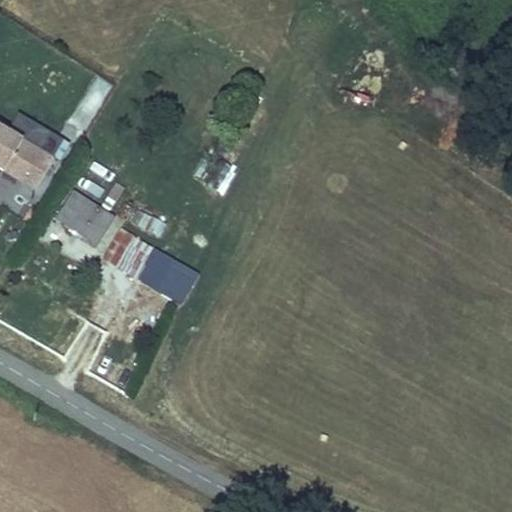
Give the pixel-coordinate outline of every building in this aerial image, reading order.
[(85,133),(111,86),(94,76),(67,123),(85,133)] [(0,185),(23,201),(33,186),(0,163),(0,185)] [(53,223),(93,250),(104,234),(63,207),(53,223)] [(140,213),(132,231),(158,242),(166,225),(140,213)] [(152,257),(116,235),(99,263),(135,285),(152,257)]
